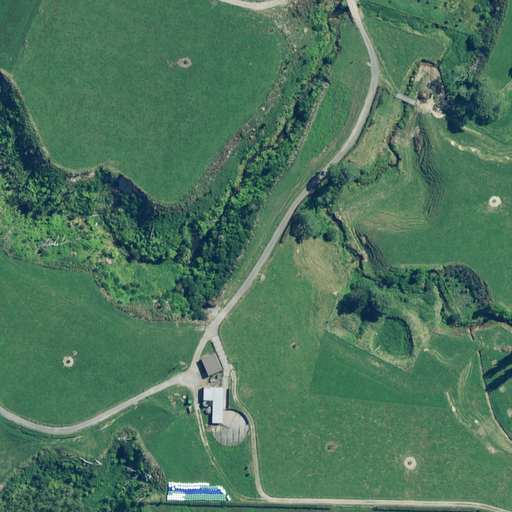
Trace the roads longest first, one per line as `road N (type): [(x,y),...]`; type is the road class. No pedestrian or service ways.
road 1 (track): [(353,0),(371,62),(294,183),(265,247),(168,380)]
road 2 (track): [(168,380),(210,396),(242,422),(259,497),(502,511)]
road 3 (track): [(168,380),(68,432),(9,416),(0,405)]
